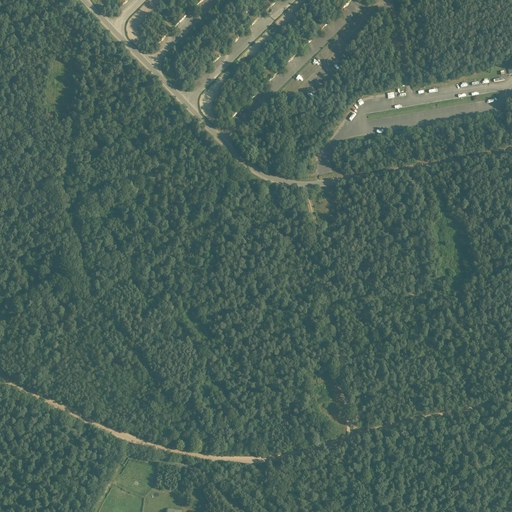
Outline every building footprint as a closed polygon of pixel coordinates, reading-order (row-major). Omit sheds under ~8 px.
[(185,17),(172,4),(167,9),(180,22),(185,17)] [(257,20),(244,6),(239,12),(252,25),(257,20)] [(331,20),(318,7),(313,13),(326,26),(331,20)] [(165,37),(152,23),(146,29),(159,42),(165,37)] [(239,38),(226,24),(220,30),(233,43),(239,38)] [(312,39),(299,26),(294,31),(307,44),(312,39)] [(220,56),(207,43),(202,48),(215,61),(220,56)] [(294,57),(281,44),(275,49),(289,62),(294,57)] [(315,58),(311,62),(314,66),(319,61),(315,58)] [(202,74),(189,61),(183,66),(196,79),(202,74)] [(275,75),(262,62),(257,67),(270,80),(275,75)] [(257,93),(244,80),(238,85),(251,99),(257,93)] [(238,111),(225,98),(220,104),(233,117),(238,111)] [(325,151),(331,145),(329,142),(323,148),(325,151)]
